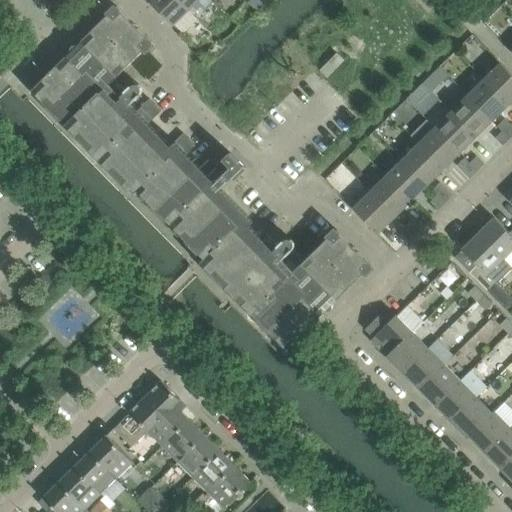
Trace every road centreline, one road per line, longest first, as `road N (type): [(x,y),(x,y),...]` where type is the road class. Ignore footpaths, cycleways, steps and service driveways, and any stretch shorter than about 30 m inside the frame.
road 1 (residential): [(393,277),(321,206),(290,207),(262,166),(222,140),(173,89),(173,52),(120,0)]
road 2 (residential): [(506,511),(345,351),(346,324),(393,277)]
road 3 (residential): [(326,511),(180,358),(167,357)]
road 4 (residential): [(393,277),(511,160)]
road 5 (residential): [(64,450),(157,357),(167,357)]
